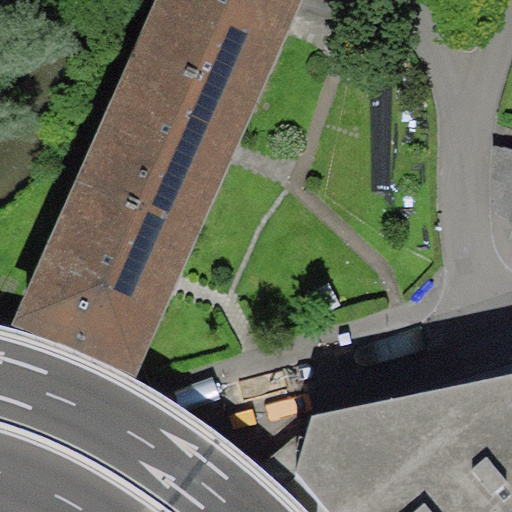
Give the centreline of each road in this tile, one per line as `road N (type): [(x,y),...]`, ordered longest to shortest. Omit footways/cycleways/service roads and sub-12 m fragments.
road 1 (residential): [(222,418),(511,328)]
road 2 (motorway): [(240,511),(121,424),(0,377)]
